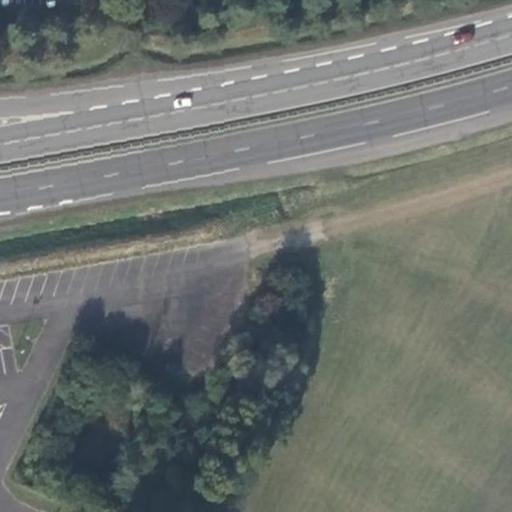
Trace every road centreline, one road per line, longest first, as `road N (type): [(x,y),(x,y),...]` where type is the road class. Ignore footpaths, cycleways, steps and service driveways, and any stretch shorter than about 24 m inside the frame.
road 1 (trunk): [(511,33),(315,82),(0,143)]
road 2 (trunk): [(0,194),(511,85)]
road 3 (trunk): [(511,25),(0,106)]
